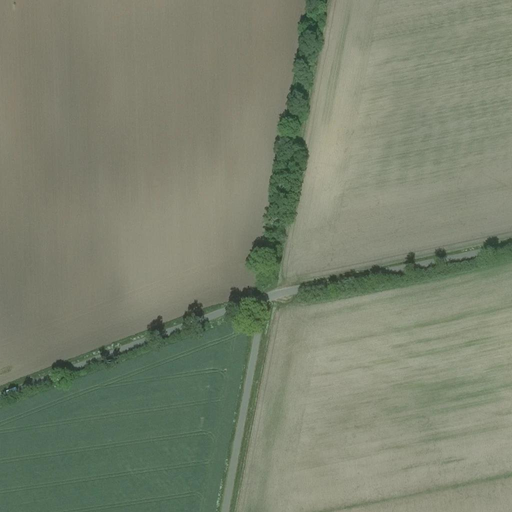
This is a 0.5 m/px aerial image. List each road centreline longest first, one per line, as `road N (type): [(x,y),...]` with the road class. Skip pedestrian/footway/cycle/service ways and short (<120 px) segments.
road 1 (unclassified): [(0,393),(260,302)]
road 2 (unclassified): [(260,302),(511,249)]
road 3 (unclassified): [(221,511),(260,302)]
